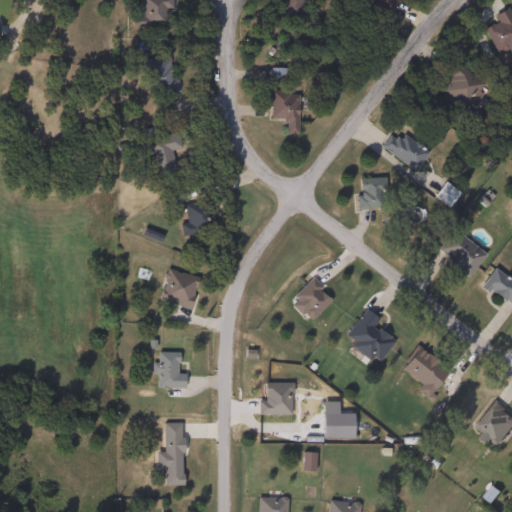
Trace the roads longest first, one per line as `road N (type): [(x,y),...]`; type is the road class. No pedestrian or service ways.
road 1 (residential): [(443,0),(261,246),(234,297),(225,359),(224,511)]
road 2 (residential): [(300,197),(511,369)]
road 3 (residential): [(300,197),(234,126),(228,0)]
